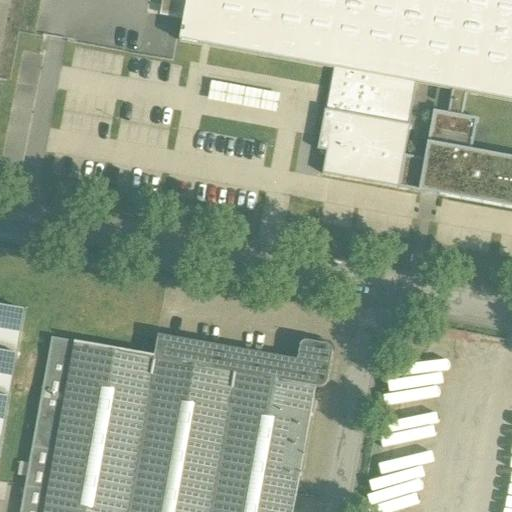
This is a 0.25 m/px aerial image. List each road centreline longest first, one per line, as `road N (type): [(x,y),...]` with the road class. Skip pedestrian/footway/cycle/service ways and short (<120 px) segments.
road 1 (residential): [(376,293),(0,221)]
road 2 (residential): [(376,293),(336,511)]
road 3 (residential): [(511,316),(376,293)]
